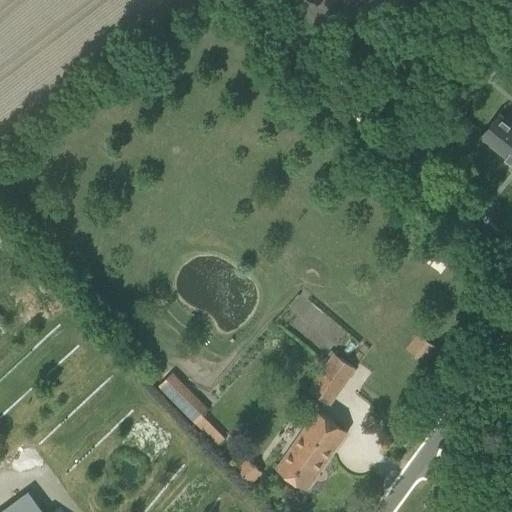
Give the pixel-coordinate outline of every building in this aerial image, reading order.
[(486,71),(509,43),(493,30),(470,58),(486,71)] [(511,123),(500,114),(481,136),(506,156),(505,158),(511,163),(511,162),(511,123)] [(421,248),(427,239),(416,231),(410,240),(421,248)] [(334,352),(308,388),(329,404),(356,366),(334,352)] [(173,372),(158,385),(218,445),(226,437),(203,414),(210,409),(173,372)] [(279,469),(306,489),(346,430),(319,411),(279,469)] [(239,468),(252,481),(261,472),(248,459),(239,468)]
